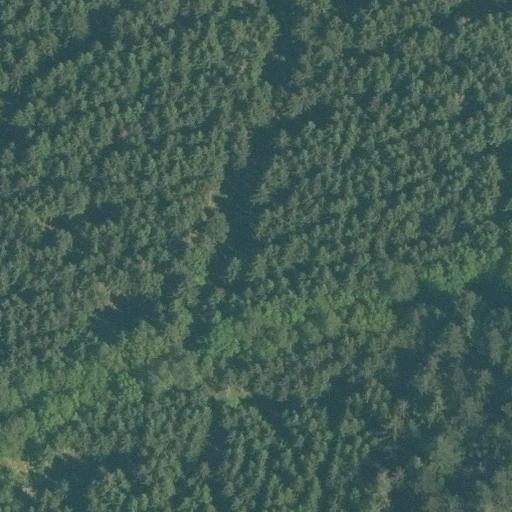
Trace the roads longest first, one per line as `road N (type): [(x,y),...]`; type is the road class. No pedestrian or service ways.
road 1 (track): [(270,0),(288,62),(281,121),(213,286),(198,375)]
road 2 (track): [(198,375),(212,511)]
